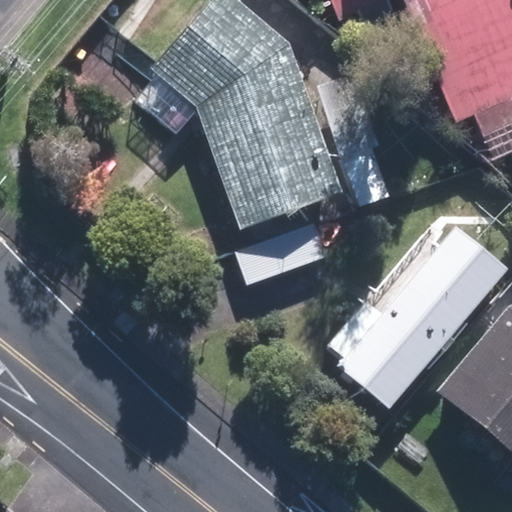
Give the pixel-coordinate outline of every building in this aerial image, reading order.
[(196,107),(237,226),(340,191),(288,42),(238,0),(210,0),(151,69),(155,73),(133,99),(174,134),(196,107)] [(474,114),(492,157),(511,148),(511,0),(317,0),(328,24),(354,12),(376,62),(421,43),(456,122),(474,114)] [(314,84),(348,205),(375,196),(361,150),(377,146),(354,72),(314,84)] [(234,244),(247,284),(324,257),(310,217),(234,244)] [(336,366),(386,408),(503,268),(454,226),(336,366)] [(511,469),(511,307),(502,311),(428,400),(511,469)]
